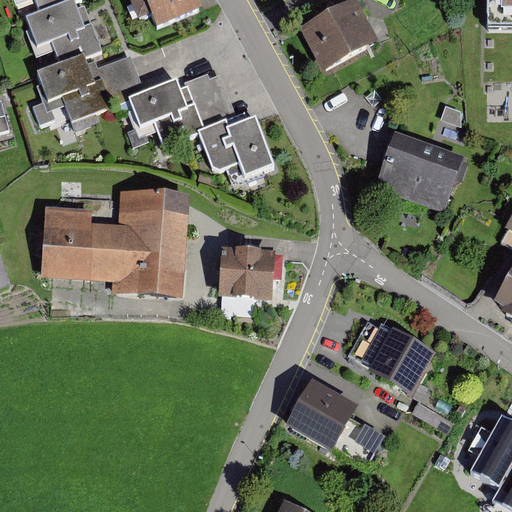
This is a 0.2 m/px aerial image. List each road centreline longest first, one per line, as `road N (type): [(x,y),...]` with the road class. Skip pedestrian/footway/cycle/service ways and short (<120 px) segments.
road 1 (unknown): [(54,302),(176,308),(190,298),(198,253),(214,241),(316,252),(337,246)]
road 2 (residential): [(220,511),(337,246)]
road 3 (residential): [(337,246),(335,197),(313,141),(235,0)]
road 4 (residential): [(337,246),(511,356)]
